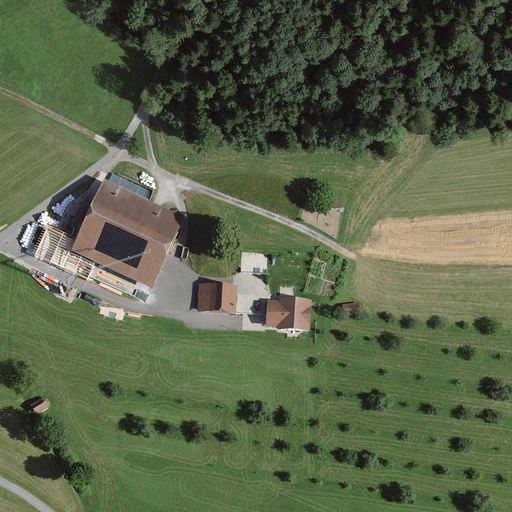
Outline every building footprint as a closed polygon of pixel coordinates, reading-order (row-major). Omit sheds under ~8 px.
[(181,222),(94,180),(59,253),(147,295),(181,222)] [(338,200),(327,200),(326,211),(337,211),(338,200)] [(237,286),(200,285),(200,311),(236,312),(237,286)] [(279,301),(267,300),(266,327),(280,327),(280,330),(309,331),(310,300),(279,299),(279,301)] [(353,307),(339,308),(339,317),(354,316),(353,307)] [(43,401),(29,411),(35,419),(49,409),(43,401)]
